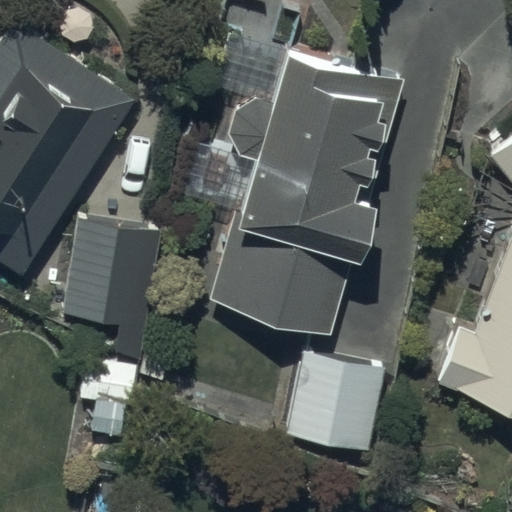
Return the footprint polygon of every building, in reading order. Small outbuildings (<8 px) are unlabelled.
[(0,31),(0,256),(17,267),(128,90),(10,16),(0,31)] [(235,206),(211,299),(276,328),(331,335),(372,247),(376,209),(356,202),(360,185),(368,188),(373,179),(377,160),(369,159),(371,150),(378,153),(384,144),(386,125),(378,123),(398,104),(404,80),(281,42),(278,51),(227,35),(212,83),(258,97),(252,100),(245,103),(235,111),(227,132),(239,154),(192,139),(177,188),(235,206)] [(511,134),(487,155),(511,185),(511,223),(469,334),(460,331),(441,378),(511,405),(511,134)] [(75,217),(61,312),(118,321),(114,347),(137,350),(156,230),(75,217)] [(383,353),(301,336),(284,416),(365,434),(383,353)] [(84,354),(77,393),(129,403),(136,363),(84,354)]
